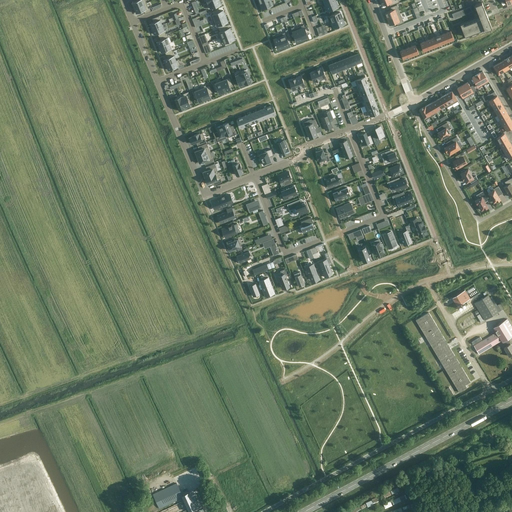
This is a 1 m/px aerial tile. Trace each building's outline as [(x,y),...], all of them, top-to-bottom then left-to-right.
[(214,0),(206,3),(208,9),(220,4),(218,0),(214,0)] [(267,0),(260,3),(262,9),(274,4),(273,1),(271,2),(270,0),(267,0)] [(336,1),(324,5),(324,6),(326,11),(338,7),(336,1)] [(482,2),(475,5),(480,18),(464,25),(463,23),(460,24),(465,37),(484,29),(485,31),(492,28),(482,2)] [(146,3),(134,8),(136,13),(144,10),(145,14),(151,11),(149,8),(148,8),(146,3)] [(387,19),(400,14),(397,5),(391,7),(392,10),(385,13),(387,19)] [(73,8),(67,11),(68,14),(70,14),(72,20),(81,16),(79,10),(74,12),(73,8)] [(213,14),(211,15),(213,21),(225,16),(223,10),(220,12),(218,9),(211,11),(213,14)] [(340,12),(327,17),(330,23),(331,22),(342,18),(340,12)] [(400,14),(387,19),(390,25),(396,22),(397,25),(404,22),(400,14)] [(81,16),(72,20),(75,26),(73,26),(74,30),(80,27),(79,24),(84,22),(81,16)] [(153,22),(150,23),(152,29),(162,25),(159,16),(152,19),(153,22)] [(225,16),(213,21),(215,26),(217,25),(218,29),(225,26),(224,23),(227,21),(225,16)] [(342,18),(331,22),(333,28),(339,26),(339,27),(344,25),(344,24),(342,18)] [(42,19),(32,23),(34,30),(40,28),(41,31),(48,28),(46,25),(44,26),(42,19)] [(162,25),(152,29),(154,34),(157,33),(159,36),(166,34),(162,25)] [(303,25),(297,27),(302,40),(308,37),(303,25)] [(220,32),(218,33),(220,38),(232,33),(230,28),(227,29),(225,26),(218,29),(220,32)] [(293,27),(291,28),(296,42),(302,40),(297,27),(294,29),(293,27)] [(451,31),(445,33),(449,42),(454,39),(451,31)] [(82,32),(76,34),(77,38),(79,37),(81,43),(91,39),(88,33),(84,35),(82,32)] [(284,32),(279,35),(284,47),(289,45),(284,32)] [(44,39),(40,41),(42,46),(51,43),(49,37),(51,36),(49,33),(43,35),(44,39)] [(232,33),(220,38),(222,44),(224,43),(225,46),(232,43),(231,40),(234,39),(232,33)] [(445,33),(440,35),(443,43),(449,42),(445,33)] [(160,40),(157,41),(159,47),(169,43),(166,34),(159,36),(160,40)] [(275,34),(272,35),(276,44),(275,44),(277,49),(278,49),(284,47),(279,35),(275,36),(275,34)] [(440,35),(435,37),(438,45),(443,43),(440,35)] [(435,37),(430,39),(433,47),(438,45),(435,37)] [(91,39),(81,43),(84,49),(82,50),(83,53),(90,51),(88,47),(93,46),(91,39)] [(430,39),(425,41),(428,49),(433,47),(430,39)] [(425,41),(420,43),(423,51),(428,49),(425,41)] [(51,43),(42,46),(44,52),(49,50),(50,54),(57,51),(55,48),(53,48),(51,43)] [(169,43),(159,47),(161,52),(164,51),(166,54),(173,52),(169,43)] [(415,45),(410,47),(413,55),(419,53),(415,45)] [(410,47),(405,49),(408,57),(413,55),(410,47)] [(405,49),(400,51),(403,59),(408,57),(405,49)] [(167,58),(164,59),(166,64),(176,60),(173,52),(166,54),(167,58)] [(15,54),(5,58),(7,63),(17,59),(15,54)] [(358,54),(353,56),(356,63),(361,61),(358,54)] [(53,61),(48,63),(51,69),(60,65),(58,59),(59,58),(58,55),(52,58),(53,61)] [(17,59),(7,63),(9,67),(18,63),(17,59)] [(176,60),(166,64),(168,70),(171,69),(173,72),(180,69),(178,66),(180,65),(178,59),(176,60)] [(509,68),(504,60),(499,63),(504,71),(505,72),(510,69),(510,68),(509,68)] [(18,63),(9,67),(11,71),(20,68),(18,63)] [(334,63),(329,65),(332,73),(337,71),(334,63)] [(498,74),(504,71),(499,63),(493,66),(498,74)] [(60,65),(51,69),(53,74),(57,73),(59,76),(65,73),(64,70),(62,71),(60,65)] [(20,68),(11,71),(13,76),(22,72),(20,68)] [(322,68),(316,70),(320,79),(325,77),(322,68)] [(246,69),(240,72),(241,74),(245,84),(251,82),(246,69)] [(316,70),(310,72),(314,82),(320,79),(316,70)] [(483,71),(477,74),(483,84),(484,85),(489,82),(483,71)] [(241,74),(236,76),(240,86),(245,84),(241,74)] [(477,74),(472,77),(478,87),(483,84),(477,74)] [(301,76),(295,78),(299,88),(300,91),(304,89),(303,86),(304,85),(301,76)] [(365,77),(354,81),(356,86),(367,82),(365,77)] [(62,83),(57,85),(59,91),(69,87),(66,82),(68,81),(67,78),(60,80),(62,83)] [(221,81),(225,92),(231,89),(229,86),(232,85),(230,78),(221,81)] [(295,78),(289,81),(293,90),(294,93),(300,91),(299,88),(295,78)] [(216,83),(212,85),(215,92),(218,90),(220,94),(225,92),(221,81),(220,79),(215,81),(216,83)] [(367,82),(356,86),(358,91),(369,87),(367,82)] [(468,82),(462,85),(469,96),(474,93),(473,92),(476,90),(473,85),(470,87),(468,82)] [(205,85),(200,87),(205,100),(210,97),(209,94),(212,93),(209,86),(206,87),(205,85)] [(462,85),(457,88),(464,99),(469,96),(462,85)] [(69,87),(59,91),(62,97),(66,95),(67,98),(74,96),(73,92),(71,93),(69,87)] [(195,91),(192,93),(195,100),(198,98),(199,102),(205,100),(200,87),(194,89),(195,91)] [(369,87),(358,91),(361,96),(363,95),(371,92),(369,87)] [(25,89),(19,91),(22,100),(29,98),(29,100),(33,98),(30,92),(27,93),(25,89)] [(15,98),(11,99),(14,106),(17,104),(16,103),(22,100),(19,91),(13,93),(15,98)] [(446,94),(452,104),(458,101),(452,91),(446,94)] [(188,92),(180,95),(184,107),(185,107),(190,105),(187,97),(189,96),(188,92)] [(371,92),(363,95),(365,100),(373,97),(371,92)] [(447,107),(452,104),(446,94),(441,97),(445,105),(445,106),(446,108),(447,107)] [(180,95),(174,98),(179,110),(185,108),(185,107),(184,107),(180,95)] [(489,100),(492,106),(500,101),(497,95),(489,100)] [(373,97),(365,100),(366,105),(367,105),(375,102),(373,97)] [(440,108),(445,106),(445,105),(441,97),(436,100),(440,108)] [(1,98),(0,98),(0,109),(5,107),(6,109),(9,108),(7,101),(3,102),(1,98)] [(71,106),(65,108),(67,115),(77,111),(75,104),(77,103),(76,100),(70,103),(71,106)] [(435,111),(440,108),(436,100),(430,103),(435,111)] [(503,106),(500,101),(492,106),(495,111),(503,106)] [(366,105),(364,106),(366,111),(377,107),(375,102),(367,105),(366,105)] [(437,113),(435,111),(430,103),(425,106),(431,117),(437,113)] [(272,105),(267,107),(270,116),(276,114),(272,105)] [(425,120),(431,117),(425,106),(419,109),(425,120)] [(495,111),(497,115),(506,111),(503,106),(495,111)] [(267,107),(262,109),(265,118),(270,116),(267,107)] [(377,107),(366,111),(368,116),(379,112),(377,107)] [(262,109),(257,111),(260,120),(265,118),(262,109)] [(257,111),(252,113),(255,122),(260,120),(257,111)] [(325,117),(321,118),(325,130),(326,129),(327,130),(329,129),(329,128),(332,127),(330,120),(333,119),(330,111),(324,113),(325,117)] [(498,121),(508,116),(506,111),(497,115),(500,120),(498,121)] [(252,113),(247,115),(250,124),(255,122),(252,113)] [(247,115),(242,117),(245,126),(250,124),(247,115)] [(498,121),(501,126),(511,121),(508,116),(498,121)] [(242,117),(237,119),(240,128),(245,126),(242,117)] [(309,124),(305,126),(309,138),(317,135),(315,129),(318,127),(315,119),(311,120),(311,119),(307,121),(309,124)] [(511,121),(501,126),(501,127),(503,125),(506,130),(511,127),(511,121)] [(437,136),(438,139),(439,139),(440,140),(450,134),(447,129),(450,128),(447,122),(440,126),(442,130),(437,133),(438,135),(437,135),(437,136)] [(228,123),(222,125),(227,138),(236,134),(234,127),(230,129),(228,123)] [(219,133),(215,135),(218,142),(227,138),(222,125),(216,128),(219,133)] [(371,132),(371,133),(376,145),(381,143),(379,137),(384,135),(384,136),(385,136),(381,126),(375,128),(376,131),(371,133),(371,132)] [(193,136),(189,138),(192,144),(198,141),(199,145),(206,142),(202,132),(199,134),(199,133),(193,136)] [(367,146),(373,143),(371,136),(367,138),(365,132),(359,135),(363,145),(367,143),(367,146)] [(499,143),(507,139),(504,133),(496,138),(499,143)] [(451,144),(443,148),(446,152),(447,152),(448,155),(460,148),(456,142),(459,140),(457,137),(450,141),(451,144)] [(510,143),(507,139),(499,143),(502,148),(510,143)] [(278,146),(276,147),(278,153),(282,152),(283,155),(290,152),(285,140),(277,143),(278,146)] [(346,140),(339,143),(345,158),(353,155),(346,140)] [(201,149),(195,151),(197,157),(210,152),(207,143),(199,146),(201,149)] [(511,149),(511,146),(510,143),(502,148),(505,153),(511,149)] [(318,151),(316,152),(317,155),(316,155),(318,159),(319,159),(320,161),(320,162),(326,160),(327,161),(330,160),(328,154),(325,156),(322,149),(321,148),(317,150),(318,151)] [(271,149),(259,153),(264,164),(271,162),(269,157),(274,155),(271,149)] [(397,159),(395,152),(391,153),(390,150),(381,154),(382,158),(385,157),(387,163),(397,159)] [(210,152),(197,157),(200,163),(205,161),(207,164),(214,161),(210,152)] [(457,169),(467,163),(463,156),(466,155),(464,152),(458,155),(460,157),(453,162),(455,165),(454,166),(456,169),(456,168),(457,169)] [(234,160),(227,162),(230,169),(234,168),(237,175),(242,173),(241,169),(242,169),(239,163),(238,161),(235,162),(234,160)] [(209,170),(203,172),(205,177),(205,178),(218,173),(215,163),(207,166),(209,170)] [(399,164),(389,169),(392,177),(403,173),(399,164)] [(478,179),(476,176),(473,177),(468,169),(465,171),(464,170),(461,172),(461,173),(460,173),(462,177),(463,180),(464,179),(466,183),(469,180),(471,183),(478,179)] [(291,178),(288,171),(278,175),(281,182),(283,181),(285,185),(291,182),(290,179),(291,178)] [(205,177),(205,178),(207,183),(213,181),(215,185),(222,182),(218,173),(205,178),(205,177)] [(337,175),(326,180),(329,187),(335,185),(336,185),(342,183),(341,179),(338,180),(337,175)] [(396,179),(390,181),(393,187),(395,186),(396,191),(408,186),(406,183),(407,183),(406,179),(398,182),(396,179)] [(294,186),(281,191),(285,200),(293,196),(292,195),(297,193),(294,186)] [(347,187),(333,193),(335,197),(334,197),(336,201),(341,200),(340,198),(349,195),(347,192),(348,191),(348,190),(347,191),(346,188),(347,188),(347,187)] [(488,193),(493,202),(496,201),(496,202),(500,200),(498,196),(499,195),(502,193),(498,187),(494,189),(494,190),(488,193)] [(392,196),(396,207),(414,200),(410,192),(402,195),(401,193),(392,196)] [(487,199),(483,192),(480,193),(482,197),(475,201),(477,204),(481,210),(483,209),(484,209),(488,207),(484,201),(487,199)] [(229,194),(215,199),(219,208),(233,202),(229,194)] [(298,214),(308,210),(306,204),(305,205),(304,202),(302,203),(300,199),(287,204),(289,210),(296,208),(298,214)] [(337,209),(341,217),(354,212),(350,202),(344,205),(345,206),(337,209)] [(228,211),(218,215),(221,223),(232,219),(231,215),(233,214),(231,208),(227,209),(228,211)] [(301,227),(303,233),(314,229),(313,225),(314,225),(311,217),(301,221),(303,227),(301,227)] [(416,219),(410,221),(412,226),(415,225),(419,237),(421,236),(421,237),(426,235),(425,234),(427,234),(425,230),(426,230),(425,229),(426,229),(426,228),(425,229),(424,227),(425,226),(424,226),(422,222),(417,224),(416,219)] [(236,223),(224,229),(225,233),(224,233),(226,237),(236,233),(235,230),(239,229),(236,223)] [(407,230),(399,233),(404,245),(410,242),(408,239),(410,238),(408,232),(411,231),(409,225),(405,226),(407,230)] [(369,226),(362,228),(364,234),(371,231),(369,226)] [(392,232),(383,235),(389,249),(389,248),(396,245),(396,246),(397,245),(392,232)] [(229,243),(228,243),(229,246),(228,246),(230,250),(237,248),(238,251),(242,249),(238,239),(232,241),(228,242),(229,243)] [(376,243),(372,245),(374,252),(376,251),(378,255),(384,253),(382,248),(384,248),(382,243),(380,244),(379,239),(375,241),(376,243)] [(358,250),(363,262),(370,259),(366,247),(358,250)] [(249,251),(236,256),(237,256),(240,263),(239,263),(252,258),(251,258),(250,255),(250,254),(249,254),(248,251),(249,251)] [(316,262),(316,263),(320,275),(321,274),(320,273),(323,272),(325,278),(325,277),(333,274),(329,264),(331,263),(332,263),(328,252),(324,253),(327,259),(319,262),(319,263),(317,264),(316,262)] [(313,264),(306,267),(309,276),(310,276),(311,275),(311,276),(312,278),(313,279),(318,277),(313,264)] [(282,274),(277,276),(282,288),(289,285),(287,280),(286,277),(285,275),(287,274),(285,269),(280,271),(282,274)] [(300,272),(294,274),(298,286),(305,284),(300,272)] [(268,277),(260,281),(266,296),(274,293),(268,277)] [(249,286),(253,296),(259,293),(256,283),(249,286)] [(465,290),(452,298),(457,306),(470,298),(465,290)] [(472,304),(482,322),(498,312),(488,295),(472,304)] [(429,312),(416,320),(459,392),(467,388),(465,385),(470,382),(429,312)] [(496,332),(474,346),(479,355),(501,341),(505,347),(504,348),(509,356),(511,354),(511,346),(510,344),(507,339),(511,336),(511,327),(507,320),(494,328),(496,332)] [(183,498),(188,509),(189,511),(190,511),(189,511),(197,511),(196,508),(204,505),(196,488),(182,495),(177,483),(153,494),(159,509),(172,503),(183,498)]
